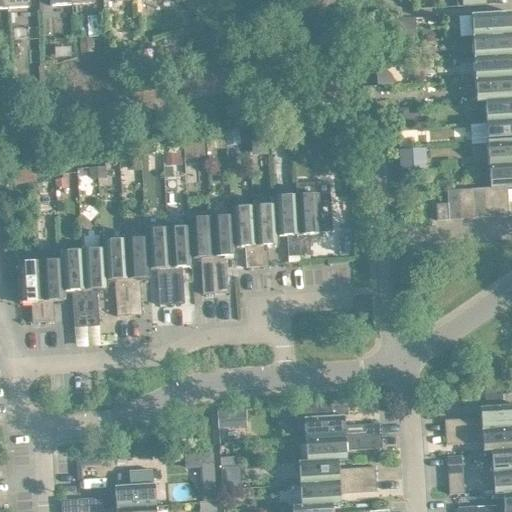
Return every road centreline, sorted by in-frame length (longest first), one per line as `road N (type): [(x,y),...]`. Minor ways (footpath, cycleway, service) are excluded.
road 1 (residential): [(40,425),(29,362),(284,330)]
road 2 (residential): [(40,425),(125,415),(213,387),(285,376)]
road 3 (residential): [(412,511),(404,367)]
road 4 (residential): [(404,367),(511,291)]
